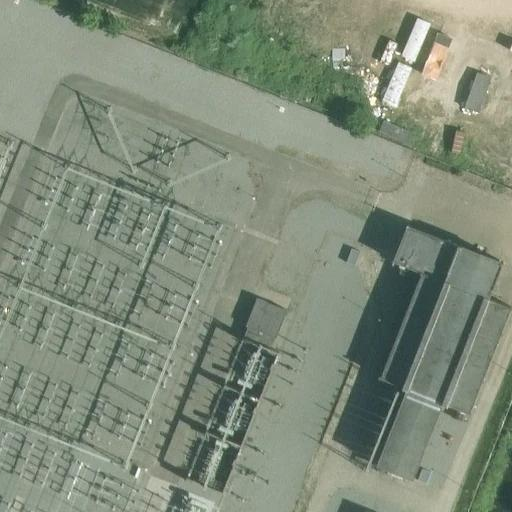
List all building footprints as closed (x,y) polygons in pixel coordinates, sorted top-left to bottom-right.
[(463,0),(435,0),(434,3),(465,13),(469,2),(463,0)] [(446,25),(440,39),(452,43),(457,29),(446,25)] [(375,103),(388,107),(400,73),(376,65),(370,84),(381,87),(375,103)] [(468,103),(483,108),(495,73),(480,68),(468,103)] [(419,126),(437,81),(422,75),(404,120),(419,126)] [(395,95),(390,113),(400,116),(405,98),(395,95)] [(433,105),(419,139),(431,144),(445,110),(433,105)] [(511,130),(511,115),(495,111),(491,124),(511,130)] [(511,159),(483,148),(477,164),(511,177),(511,159)] [(470,414),(511,307),(490,298),(503,263),(408,226),(394,262),(421,272),(381,377),(407,387),(376,465),(414,480),(444,404),(470,414)] [(287,311),(256,299),(245,326),(276,338),(287,311)]
